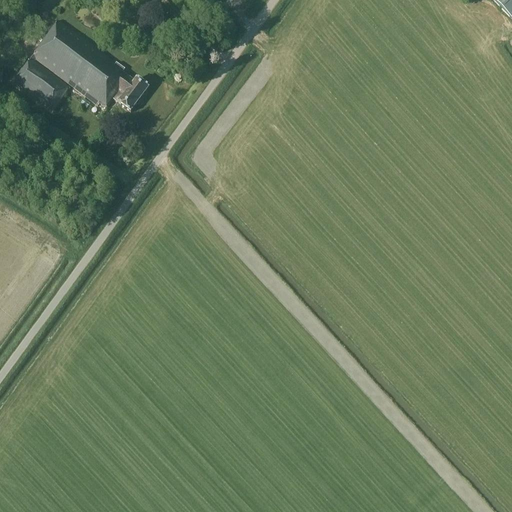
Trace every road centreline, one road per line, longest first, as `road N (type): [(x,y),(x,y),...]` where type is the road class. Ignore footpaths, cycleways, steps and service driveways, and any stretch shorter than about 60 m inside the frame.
road 1 (unclassified): [(0,376),(273,0)]
road 2 (track): [(160,155),(200,215),(359,0)]
